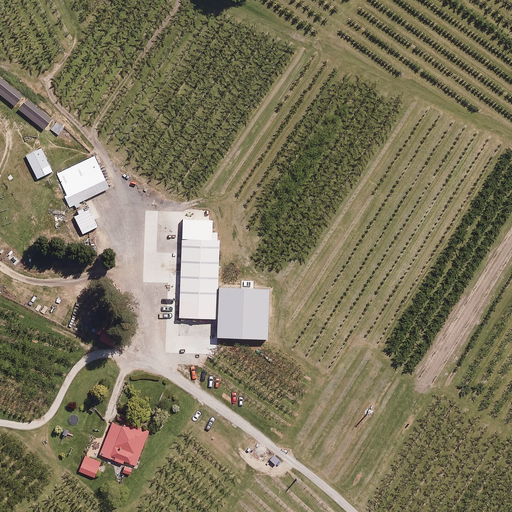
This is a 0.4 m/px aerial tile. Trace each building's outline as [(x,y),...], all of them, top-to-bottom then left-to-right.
[(34,153),(19,162),(28,178),(43,170),(34,153)] [(86,160),(47,180),(64,213),(103,193),(86,160)] [(85,214),(71,221),(80,238),(94,231),(85,214)] [(209,224),(177,223),(175,303),(212,304),(214,242),(209,242),(209,224)] [(135,467),(150,431),(125,421),(123,425),(113,421),(99,455),(123,465),(124,463),(135,467)] [(97,469),(100,464),(87,456),(79,471),(93,479),(99,470),(97,469)] [(133,472),(126,467),(122,473),(129,478),(133,472)]
